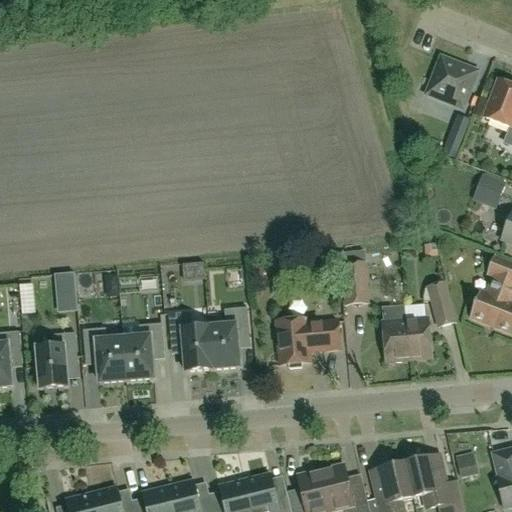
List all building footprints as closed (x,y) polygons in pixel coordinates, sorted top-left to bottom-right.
[(465,70),(441,60),(427,96),(463,110),(473,84),(461,79),(465,70)] [(505,144),(511,147),(511,88),(499,83),(485,120),(510,130),(505,144)] [(469,122),(457,118),(442,156),(454,161),(469,122)] [(472,203),(495,212),(505,184),(482,176),(472,203)] [(511,246),(511,215),(501,243),(511,246)] [(343,255),(344,268),(347,308),(367,306),(362,253),(343,255)] [(480,293),(470,320),(511,336),(511,305),(508,304),(511,293),(511,265),(494,259),(487,276),(497,280),(490,297),(480,293)] [(33,283),(20,284),(22,313),(36,312),(33,283)] [(444,286),(428,290),(439,329),(455,325),(444,286)] [(411,319),(429,315),(426,305),(409,309),(411,319)] [(410,361),(407,324),(406,324),(404,308),(382,310),(386,364),(410,361)] [(209,325),(212,372),(240,369),(238,346),(250,345),(247,310),(224,312),(225,324),(209,325)] [(185,374),(212,372),(209,325),(192,327),(191,315),(168,317),(171,351),(183,350),(185,374)] [(276,324),(280,368),(289,367),(289,372),(302,371),(301,366),(311,365),(310,354),(340,352),(338,324),(307,326),(307,322),(276,324)] [(410,361),(431,360),(428,322),(407,324),(410,361)] [(123,341),(127,383),(154,381),(152,357),(164,356),(161,326),(139,328),(140,340),(123,341)] [(99,385),(127,383),(123,341),(106,343),(105,331),(83,333),(85,363),(98,362),(99,385)] [(0,389),(11,389),(9,365),(21,364),(19,334),(0,335),(0,389)] [(54,349),(36,351),(40,392),(68,390),(66,366),(78,365),(75,335),(53,337),(54,349)] [(511,452),(493,457),(499,480),(496,481),(503,511),(511,508),(511,452)] [(473,454),(456,458),(457,465),(454,466),(459,487),(479,482),(473,454)] [(423,499),(423,502),(426,511),(437,509),(438,511),(463,511),(457,483),(446,485),(440,457),(405,465),(413,501),(423,499)] [(403,511),(402,504),(413,501),(405,465),(370,474),(376,501),(367,503),(368,511),(403,511)] [(329,511),(339,511),(344,511),(368,511),(367,503),(364,491),(350,494),(344,466),(331,469),(332,472),(321,474),(329,511)] [(309,477),(309,474),(297,477),(303,505),(290,508),(288,497),(287,497),(290,511),(329,511),(321,474),(309,477)] [(270,476),(244,482),(251,511),(290,511),(287,497),(276,500),(270,476)] [(193,482),(167,488),(173,511),(212,511),(210,503),(199,506),(193,482)] [(251,511),(244,482),(218,488),(224,511),(251,511)] [(91,494),(95,511),(133,511),(133,510),(123,511),(122,511),(117,488),(91,494)] [(173,511),(167,488),(142,494),(146,511),(173,511)] [(95,511),(91,494),(65,500),(68,511),(95,511)]
